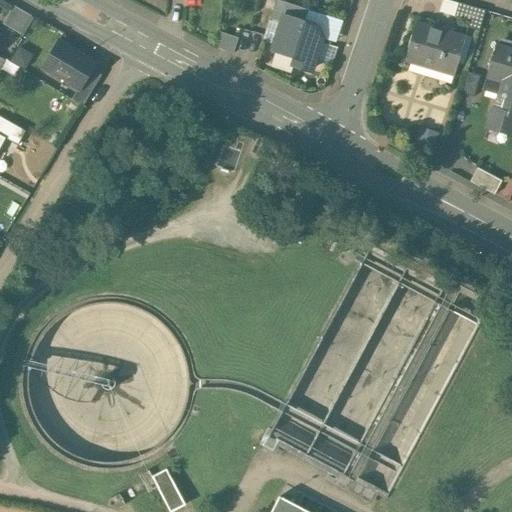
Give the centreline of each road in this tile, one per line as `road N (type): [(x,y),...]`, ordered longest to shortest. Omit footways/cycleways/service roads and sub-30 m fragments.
road 1 (tertiary): [(67,0),(331,142)]
road 2 (tertiary): [(331,142),(511,239)]
road 3 (residential): [(331,142),(381,0)]
